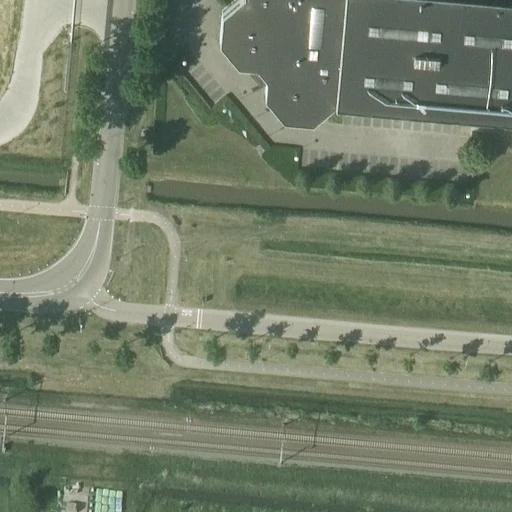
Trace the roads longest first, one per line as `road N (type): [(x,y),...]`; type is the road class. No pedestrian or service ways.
road 1 (unclassified): [(75,282),(104,308),(127,312),(511,343)]
road 2 (unknown): [(176,0),(179,39),(257,128),(511,158)]
road 3 (unclassified): [(75,282),(102,215),(121,0)]
